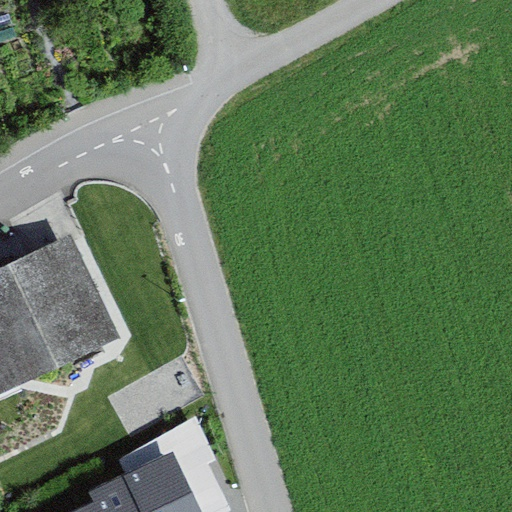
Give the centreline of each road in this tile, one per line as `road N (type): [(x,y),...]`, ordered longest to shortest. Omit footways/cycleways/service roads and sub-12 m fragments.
road 1 (residential): [(273,511),(159,118)]
road 2 (residential): [(374,0),(159,118)]
road 3 (residential): [(159,118),(0,196)]
